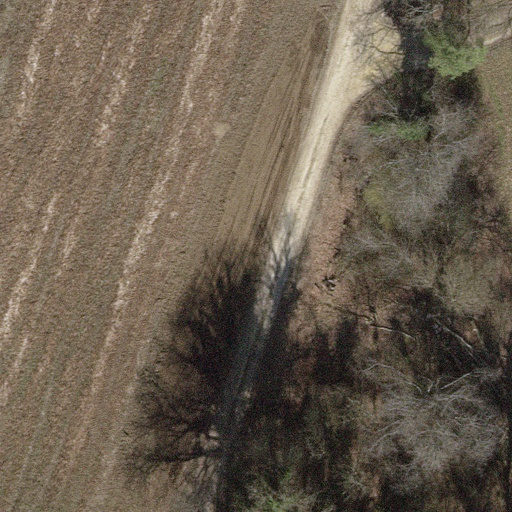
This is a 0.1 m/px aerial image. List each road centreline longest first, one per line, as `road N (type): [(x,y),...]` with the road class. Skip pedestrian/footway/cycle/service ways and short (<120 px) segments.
road 1 (track): [(206,511),(359,0)]
road 2 (track): [(511,11),(328,118)]
